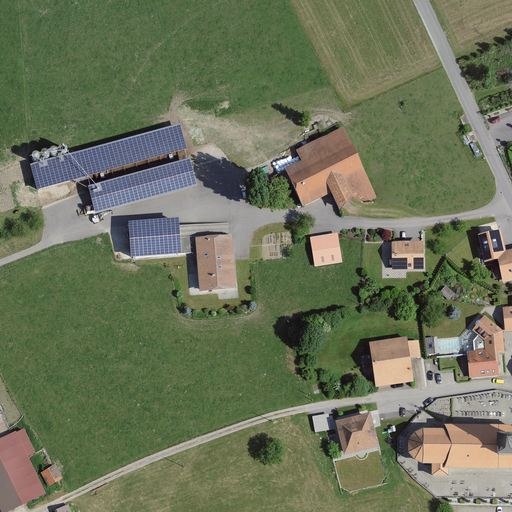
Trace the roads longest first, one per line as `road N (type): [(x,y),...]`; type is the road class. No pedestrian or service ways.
road 1 (residential): [(511,387),(325,403)]
road 2 (unclassified): [(422,0),(480,127)]
